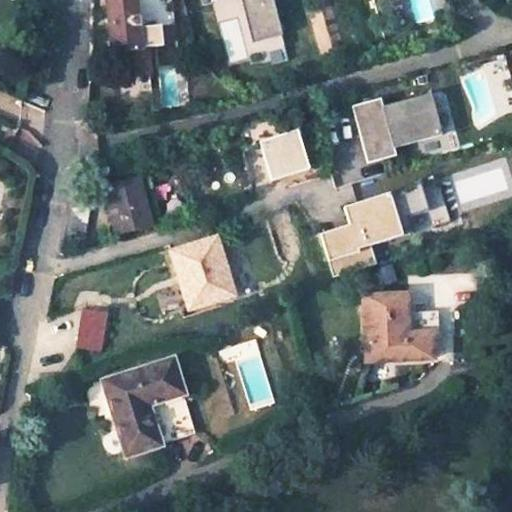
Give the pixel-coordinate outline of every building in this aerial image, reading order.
[(139,45),(132,0),(106,0),(113,53),(116,79),(143,76),(139,49),(139,45)] [(274,0),(244,0),(254,39),(282,31),(274,0)] [(152,14),(135,16),(139,45),(155,43),(152,14)] [(160,83),(175,79),(172,68),(157,72),(160,83)] [(381,98),(353,106),(368,163),(397,156),(395,147),(443,134),(432,93),(384,106),(381,98)] [(258,139),(271,180),(312,167),(298,126),(258,139)] [(143,180),(100,191),(111,238),(155,228),(143,180)] [(367,233),(320,247),(327,272),(375,259),(367,233)] [(188,309),(229,298),(220,268),(224,267),(216,239),(172,251),(188,309)] [(232,297),(224,267),(220,268),(229,298),(232,297)] [(361,302),(364,364),(428,361),(427,338),(403,340),(402,318),(401,299),(361,302)] [(96,353),(106,316),(85,311),(76,349),(96,353)] [(427,316),(402,318),(403,340),(427,338),(427,316)] [(124,457),(192,435),(168,364),(101,386),(116,432),(108,435),(105,440),(103,446),(106,453),(111,456),(117,458),(123,455),(124,457)]
